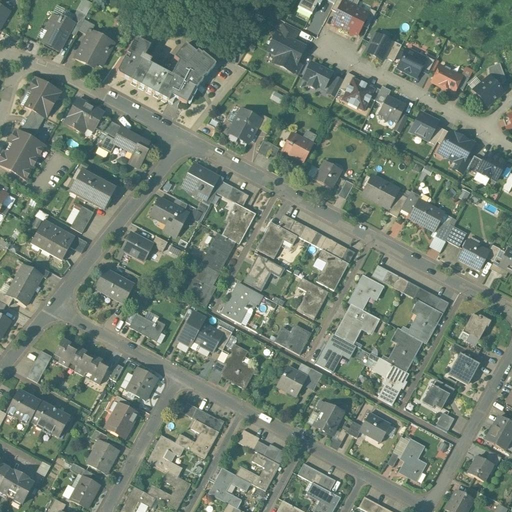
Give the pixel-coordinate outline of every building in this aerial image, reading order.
[(302,0),(298,9),(312,16),(317,5),(319,6),(319,7),(320,7),(323,0),(302,0)] [(336,0),(334,5),(331,11),(337,14),(343,2),(344,0),(336,0)] [(343,2),(337,14),(332,24),(345,31),(356,9),(343,2)] [(0,28),(9,13),(0,8),(0,28)] [(368,15),(356,9),(345,31),(357,37),(362,26),(368,15)] [(368,15),(362,26),(368,29),(376,13),(370,10),(368,15)] [(87,16),(79,12),(72,26),(73,27),(69,34),(75,38),(78,32),(84,21),(87,16)] [(59,23),(51,19),(44,32),(48,34),(43,42),(60,51),(66,40),(65,40),(69,34),(73,27),(72,26),(60,20),(59,23)] [(95,27),(84,21),(78,32),(88,37),(91,32),(92,33),(95,27)] [(297,33),(284,27),(279,36),(293,42),(297,33)] [(88,37),(76,60),(89,66),(90,63),(96,66),(96,65),(102,68),(111,51),(110,50),(110,51),(106,49),(110,42),(98,36),(98,37),(91,33),(92,33),(91,32),(88,37)] [(110,36),(107,33),(104,32),(100,33),(98,36),(110,42),(111,39),(110,36)] [(279,36),(277,35),(268,52),(279,58),(275,65),(292,73),(305,48),(293,42),(279,36)] [(392,44),(375,36),(366,54),(383,62),(385,59),(392,44)] [(185,45),(174,59),(179,63),(172,76),(142,60),(143,59),(144,60),(151,47),(137,40),(135,41),(118,73),(119,76),(169,102),(172,97),(187,105),(195,89),(215,65),(203,55),(202,55),(198,52),(196,54),(185,45)] [(402,47),(393,42),(392,44),(385,59),(394,63),(402,47)] [(416,55),(407,51),(398,70),(405,73),(406,72),(417,78),(420,72),(425,62),(425,61),(415,57),(416,55)] [(436,61),(427,57),(425,61),(425,62),(420,72),(429,76),(436,61)] [(332,75),(311,64),(303,80),(310,84),(308,87),(315,91),(317,87),(324,91),(332,75)] [(500,65),(489,69),(489,78),(490,78),(498,88),(506,82),(500,65)] [(461,79),(450,73),(451,70),(445,67),(444,70),(440,68),(432,83),(454,94),(457,88),(461,79)] [(343,83),(339,90),(346,94),(353,81),(354,81),(355,78),(348,74),(343,83)] [(470,78),(463,75),(461,79),(457,88),(463,92),(470,78)] [(335,78),(327,95),(335,99),(339,90),(343,83),(335,78)] [(489,78),(473,92),(487,108),(503,94),(498,88),(490,78),(489,78)] [(55,87),(46,82),(44,85),(37,81),(34,82),(28,92),(29,92),(21,106),(32,112),(44,119),(45,120),(60,94),(53,90),(55,87)] [(354,81),(353,81),(346,94),(346,96),(343,101),(349,104),(348,106),(357,110),(357,109),(363,112),(370,100),(374,91),(373,91),(354,81)] [(380,92),(375,89),(373,91),(374,91),(370,100),(375,102),(380,92)] [(271,99),(280,104),(284,97),(274,92),(271,99)] [(405,107),(388,98),(385,104),(380,106),(386,123),(391,121),(396,124),(401,116),(405,107)] [(97,111),(79,100),(65,125),(83,135),(86,129),(93,133),(95,130),(102,118),(95,114),(97,111)] [(234,125),(229,135),(248,145),(256,129),(261,121),(260,121),(242,111),(238,118),(234,125)] [(32,112),(27,121),(25,119),(22,124),(24,125),(20,134),(32,141),(44,119),(32,112)] [(238,118),(232,114),(227,122),(234,125),(238,118)] [(438,123),(420,115),(411,133),(428,141),(429,141),(436,127),(438,123)] [(274,123),(262,116),(260,121),(261,121),(256,129),(267,135),(274,123)] [(396,124),(393,131),(400,135),(408,119),(401,116),(396,124)] [(102,118),(95,130),(101,134),(110,122),(102,118)] [(122,129),(110,122),(101,134),(115,142),(121,130),(122,129)] [(436,127),(429,141),(428,141),(427,143),(435,147),(437,143),(444,131),(436,127)] [(115,142),(113,145),(122,150),(124,147),(123,146),(129,134),(121,130),(115,142)] [(20,134),(16,131),(9,144),(10,145),(6,153),(4,152),(0,159),(0,166),(26,181),(45,148),(32,141),(20,134)] [(449,134),(444,131),(437,143),(443,146),(449,134)] [(474,145),(450,132),(449,134),(443,146),(439,153),(459,164),(462,166),(466,159),(474,145)] [(302,141),(292,136),(283,152),(303,163),(316,138),(306,133),(302,141)] [(149,145),(129,134),(123,146),(124,147),(122,150),(133,156),(129,164),(139,169),(148,152),(146,151),(149,145)] [(264,141),(257,154),(267,159),(274,147),(264,141)] [(500,159),(494,156),(493,157),(487,154),(483,162),(477,172),(478,172),(483,175),(483,177),(489,180),(490,179),(496,182),(506,164),(500,161),(500,159)] [(471,162),(467,170),(476,175),(478,172),(477,172),(483,162),(474,157),(471,162)] [(462,166),(459,164),(455,171),(464,176),(467,170),(471,162),(466,159),(462,166)] [(340,172),(324,164),(315,181),(331,189),(340,172)] [(423,173),(431,176),(433,169),(425,166),(423,173)] [(217,178),(195,167),(184,188),(185,189),(187,185),(200,192),(198,196),(205,199),(205,200),(216,180),(217,178)] [(115,190),(81,172),(70,193),(71,194),(72,192),(78,195),(77,197),(102,210),(108,198),(110,199),(115,190)] [(511,175),(510,175),(502,190),(509,194),(511,188),(511,175)] [(397,192),(372,179),(364,195),(388,209),(397,192)] [(216,180),(205,200),(205,199),(203,202),(210,205),(216,195),(222,183),(223,182),(222,181),(221,183),(216,180)] [(346,182),(338,197),(345,201),(354,186),(346,182)] [(233,189),(222,183),(216,195),(227,200),(233,189)] [(9,189),(0,184),(0,192),(6,195),(9,189)] [(244,194),(233,189),(227,200),(235,205),(237,206),(244,194)] [(0,192),(0,209),(8,214),(9,210),(2,206),(8,196),(6,195),(0,192)] [(421,199),(411,193),(408,199),(401,211),(408,215),(409,213),(412,215),(418,205),(420,202),(421,199)] [(249,197),(244,194),(237,206),(243,209),(249,197)] [(399,195),(388,214),(397,219),(401,211),(408,199),(399,195)] [(172,207),(159,200),(150,217),(167,226),(164,233),(176,239),(185,222),(180,220),(177,218),(180,211),(172,207)] [(188,206),(176,200),(172,207),(180,211),(177,218),(180,220),(188,206)] [(444,215),(420,202),(418,205),(412,215),(410,220),(434,233),(439,224),(444,215)] [(237,206),(235,205),(226,222),(230,224),(223,237),(235,244),(239,246),(240,246),(239,245),(255,216),(256,216),(243,209),(237,206)] [(82,208),(70,229),(81,235),(93,214),(82,208)] [(457,222),(444,215),(439,224),(442,226),(442,225),(452,231),(454,228),(457,222)] [(295,222),(284,216),(278,228),(289,233),(295,222)] [(54,228),(43,222),(32,243),(42,249),(54,228)] [(305,228),(295,222),(289,233),(297,238),(299,239),(305,228)] [(271,224),(256,251),(274,261),(284,242),(293,247),(297,238),(289,233),(278,228),(271,224)] [(452,231),(442,225),(442,226),(435,238),(445,243),(446,242),(452,231)] [(54,228),(42,249),(52,255),(64,234),(54,228)] [(316,233),(305,228),(299,239),(310,245),(316,233)] [(466,235),(454,228),(452,231),(446,242),(459,249),(466,235)] [(326,239),(316,233),(310,245),(320,250),(326,239)] [(64,234),(52,255),(63,261),(69,249),(74,240),(64,234)] [(152,246),(131,235),(122,252),(143,263),(152,246)] [(217,242),(214,240),(210,247),(207,246),(206,248),(207,248),(204,254),(206,255),(201,265),(202,265),(219,275),(235,244),(223,237),(222,237),(220,236),(217,242)] [(87,244),(75,238),(74,240),(69,249),(81,255),(87,244)] [(168,244),(156,238),(153,244),(157,246),(155,249),(163,253),(168,244)] [(337,244),(326,239),(320,250),(322,251),(331,256),(337,244)] [(479,243),(471,239),(469,244),(468,243),(459,260),(481,271),(486,259),(489,255),(487,254),(476,248),(479,243)] [(348,250),(337,244),(331,256),(341,261),(348,250)] [(493,247),(490,251),(489,250),(487,254),(489,255),(486,259),(493,263),(494,263),(496,258),(500,251),(493,247)] [(511,252),(508,250),(503,261),(499,267),(503,269),(511,274),(511,252)] [(326,265),(316,283),(334,293),(348,265),(341,261),(331,256),(322,251),(317,260),(326,265)] [(258,256),(244,284),(261,293),(271,274),(280,279),(285,270),(258,256)] [(496,258),(494,263),(493,263),(490,270),(499,275),(503,269),(499,267),(503,261),(496,258)] [(219,275),(202,265),(186,295),(198,302),(198,304),(201,304),(206,307),(216,289),(212,287),(219,275)] [(35,273),(24,267),(15,282),(34,292),(42,278),(42,277),(35,273)] [(50,274),(38,267),(35,273),(42,277),(42,278),(46,280),(50,274)] [(388,272),(377,267),(371,278),(382,283),(388,272)] [(134,287),(105,271),(95,290),(124,306),(134,287)] [(398,278),(388,272),(382,283),(393,289),(398,278)] [(362,277),(348,304),(351,306),(362,312),(372,294),(378,298),(383,288),(362,277)] [(409,284),(398,278),(393,289),(403,295),(409,284)] [(329,294),(302,280),(297,289),(306,293),(296,312),(314,321),(329,294)] [(34,292),(15,282),(7,296),(7,297),(13,300),(25,307),(34,292)] [(420,289),(409,284),(403,295),(414,300),(420,289)] [(238,285),(222,315),(238,324),(245,310),(248,312),(248,310),(250,311),(251,312),(253,311),(254,311),(255,310),(256,309),(256,308),(256,307),(261,297),(238,285)] [(430,295),(420,289),(414,300),(420,304),(424,306),(430,295)] [(7,296),(0,292),(0,293),(0,302),(7,306),(9,308),(13,300),(7,297),(7,296)] [(441,300),(430,295),(424,306),(435,311),(441,300)] [(449,305),(441,300),(435,311),(442,315),(443,316),(449,305)] [(424,306),(420,304),(415,312),(421,316),(409,337),(422,344),(425,346),(442,315),(424,306)] [(351,306),(335,337),(352,346),(363,326),(373,332),(379,321),(362,312),(351,306)] [(133,310),(125,323),(131,326),(131,327),(137,316),(139,313),(133,310)] [(193,343),(202,325),(205,320),(193,314),(178,342),(190,348),(193,343)] [(1,317),(0,316),(0,340),(10,322),(1,317)] [(155,326),(137,316),(131,327),(131,326),(129,329),(156,343),(165,327),(157,322),(155,326)] [(472,316),(464,331),(470,334),(469,337),(479,342),(486,328),(488,329),(491,323),(479,317),(478,319),(472,316)] [(217,333),(202,325),(193,343),(200,347),(212,354),(218,344),(222,336),(217,333)] [(232,334),(220,328),(217,333),(222,336),(218,344),(225,347),(232,334)] [(291,337),(281,332),(275,344),(299,357),(311,336),(296,328),(291,337)] [(409,337),(400,332),(395,341),(401,344),(389,365),(405,374),(422,344),(409,337)] [(332,335),(315,365),(331,374),(342,354),(350,359),(356,348),(352,346),(335,337),(332,335)] [(76,353),(69,349),(71,345),(63,341),(54,356),(61,360),(58,364),(68,369),(70,365),(76,353)] [(198,351),(200,347),(193,343),(190,348),(190,349),(196,352),(198,351)] [(466,351),(454,344),(450,352),(460,357),(460,356),(464,359),(468,352),(466,351)] [(481,350),(469,344),(466,351),(468,352),(477,357),(481,350)] [(255,371),(239,363),(244,353),(233,347),(224,364),(224,365),(226,367),(222,374),(224,375),(233,380),(231,384),(245,391),(255,371)] [(87,354),(78,349),(76,353),(70,365),(77,369),(74,373),(84,378),(86,374),(92,362),(85,358),(87,354)] [(52,358),(41,353),(38,358),(49,364),(52,358)] [(459,365),(452,378),(466,386),(470,379),(472,379),(477,370),(470,366),(472,363),(464,359),(460,356),(460,357),(456,363),(459,365)] [(49,364),(38,358),(36,363),(46,369),(49,364)] [(103,362),(94,358),(92,362),(86,374),(92,377),(90,381),(99,387),(108,371),(100,366),(103,362)] [(224,364),(218,361),(212,372),(223,378),(224,375),(222,374),(226,367),(224,365),(224,364)] [(391,387),(386,384),(378,399),(392,407),(401,389),(399,388),(402,382),(403,383),(407,375),(405,374),(389,365),(380,361),(375,370),(394,381),(391,387)] [(46,369),(36,363),(33,368),(43,374),(46,369)] [(117,366),(110,380),(116,383),(123,369),(117,366)] [(43,374),(33,368),(30,373),(41,379),(43,374)] [(306,379),(287,369),(278,385),(289,391),(288,394),(296,398),(302,387),(306,379)] [(138,370),(134,377),(137,379),(130,393),(126,391),(126,392),(145,402),(150,393),(149,393),(152,387),(153,388),(157,380),(138,370)] [(322,376),(311,370),(306,379),(302,387),(313,393),(322,376)] [(41,379),(30,373),(27,379),(38,384),(41,379)] [(453,391),(436,381),(433,388),(449,396),(448,397),(449,398),(453,391)] [(433,388),(432,387),(425,399),(434,404),(433,406),(441,411),(448,397),(449,396),(433,388)] [(40,404),(18,392),(7,414),(28,426),(30,423),(40,404)] [(131,405),(118,397),(115,403),(119,406),(119,405),(128,410),(131,405)] [(182,400),(176,411),(181,414),(187,403),(182,400)] [(115,403),(113,402),(108,410),(114,414),(115,413),(117,414),(121,407),(119,406),(115,403)] [(325,405),(320,402),(316,409),(321,412),(325,405)] [(70,419),(41,403),(40,404),(30,423),(59,439),(70,419)] [(192,407),(187,404),(187,403),(181,414),(187,417),(192,407)] [(117,414),(115,413),(114,414),(105,430),(125,440),(125,439),(124,439),(131,426),(132,427),(138,416),(128,410),(119,405),(119,406),(121,407),(117,414)] [(344,415),(325,405),(321,412),(313,428),(331,438),(344,415)] [(197,410),(192,407),(187,417),(192,420),(197,410)] [(208,416),(197,410),(192,420),(196,422),(203,425),(208,416)] [(454,420),(442,414),(436,426),(448,432),(454,420)] [(390,427),(369,415),(362,428),(359,433),(360,433),(380,444),(390,427)] [(213,418),(208,416),(203,425),(208,428),(213,418)] [(213,418),(208,428),(213,431),(218,421),(213,418)] [(499,418),(485,442),(504,452),(504,451),(503,450),(506,444),(511,435),(511,436),(511,425),(509,424),(499,418)] [(224,423),(219,420),(218,421),(213,431),(219,434),(224,423)] [(199,446),(179,435),(175,444),(184,450),(205,460),(219,434),(213,431),(208,428),(203,425),(196,422),(191,431),(203,437),(199,446)] [(362,428),(353,423),(347,433),(347,435),(356,440),(360,433),(359,433),(362,428)] [(347,433),(342,430),(336,441),(342,444),(347,435),(347,433)] [(109,438),(96,431),(91,439),(99,443),(99,442),(105,445),(109,438)] [(244,431),(237,444),(242,447),(249,434),(244,431)] [(249,434),(242,447),(247,449),(254,437),(249,434)] [(175,444),(161,437),(148,463),(168,474),(178,479),(182,470),(171,464),(174,459),(171,457),(173,454),(180,458),(184,450),(175,444)] [(254,437),(247,449),(253,452),(258,443),(258,442),(259,440),(254,437)] [(410,441),(400,461),(405,463),(399,474),(416,483),(426,466),(417,461),(424,448),(410,441)] [(99,443),(87,465),(106,475),(118,452),(105,445),(99,442),(99,443)] [(269,448),(258,443),(253,452),(257,454),(263,458),(269,448)] [(511,451),(511,446),(506,444),(503,450),(504,451),(504,452),(510,455),(511,451)] [(269,448),(263,458),(269,461),(275,448),(270,446),(269,448)] [(275,448),(269,461),(274,464),(281,451),(275,448)] [(281,451),(274,464),(279,466),(286,454),(281,451)] [(501,459),(489,453),(484,462),(493,467),(492,468),(496,470),(501,459)] [(259,479),(240,468),(235,477),(251,485),(265,493),(280,467),(279,466),(274,464),(269,461),(263,458),(257,454),(252,463),(264,470),(259,479)] [(393,454),(387,465),(393,468),(399,457),(393,454)] [(476,458),(467,475),(484,484),(492,468),(493,467),(484,462),(476,458)] [(42,462),(37,472),(45,477),(51,467),(42,462)] [(0,488),(9,472),(9,471),(0,465),(0,488)] [(85,471),(73,465),(70,471),(81,477),(85,471)] [(304,465),(298,476),(303,479),(309,468),(304,465)] [(309,468),(303,479),(308,482),(314,471),(309,468)] [(241,502),(226,493),(231,485),(246,493),(251,485),(235,477),(222,470),(208,495),(228,506),(237,510),(241,502)] [(320,474),(314,471),(308,482),(312,484),(314,485),(320,474)] [(15,475),(9,472),(0,488),(0,492),(22,505),(33,485),(27,482),(28,480),(16,473),(15,475)] [(171,497),(152,486),(147,495),(156,500),(177,511),(191,486),(178,479),(168,474),(163,482),(175,489),(171,497)] [(325,476),(320,474),(314,485),(319,488),(325,476)] [(325,476),(319,488),(324,490),(330,479),(325,476)] [(84,478),(81,483),(80,482),(74,492),(76,493),(71,502),(87,511),(99,487),(84,478)] [(335,482),(330,479),(324,490),(329,493),(335,482)] [(323,502),(318,510),(316,509),(314,511),(333,511),(340,499),(329,493),(324,490),(319,488),(314,485),(312,484),(306,496),(307,496),(308,494),(323,502)] [(134,488),(121,511),(137,511),(139,509),(138,509),(141,504),(150,509),(151,510),(156,500),(147,495),(134,488)] [(480,495),(469,489),(465,496),(473,501),(473,502),(476,503),(480,495)] [(458,492),(453,500),(452,500),(445,511),(446,511),(467,511),(473,502),(473,501),(465,496),(458,492)] [(370,511),(375,504),(364,498),(359,509),(364,511),(370,511)] [(63,511),(66,506),(56,501),(49,511),(63,511)] [(300,511),(283,502),(277,511),(300,511)]
